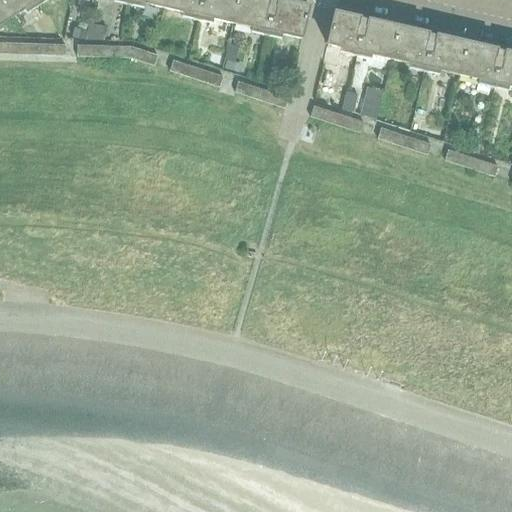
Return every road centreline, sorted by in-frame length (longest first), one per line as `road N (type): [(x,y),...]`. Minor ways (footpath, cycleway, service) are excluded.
road 1 (unclassified): [(511,34),(346,0)]
road 2 (residential): [(321,0),(295,135)]
